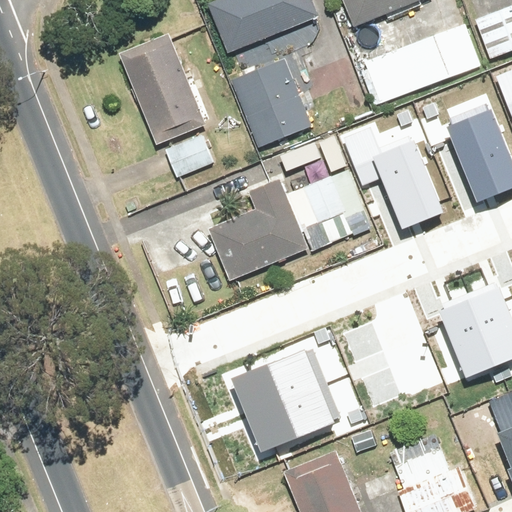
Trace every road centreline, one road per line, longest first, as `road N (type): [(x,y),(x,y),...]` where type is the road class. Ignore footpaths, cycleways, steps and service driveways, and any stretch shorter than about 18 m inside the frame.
road 1 (primary): [(0,14),(200,511)]
road 2 (primary): [(73,511),(0,334)]
